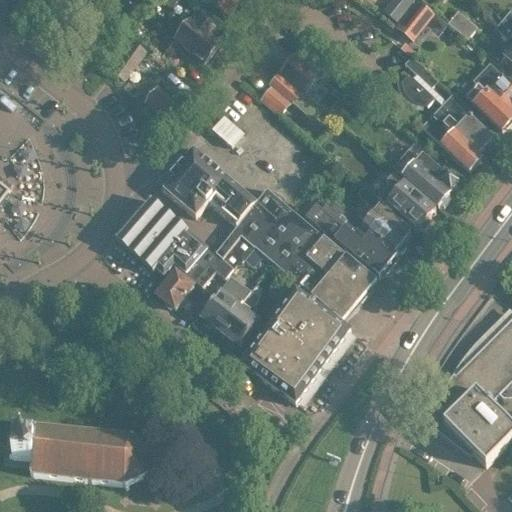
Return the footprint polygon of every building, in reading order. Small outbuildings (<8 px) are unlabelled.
[(213,0),(210,5),(228,18),(228,17),(225,15),(232,6),(235,8),(239,2),(247,8),(252,0),(213,0)] [(413,0),(395,0),(386,11),(397,19),(413,0)] [(417,1),(397,28),(413,40),(434,15),(417,1)] [(511,13),(509,10),(501,20),(511,28),(511,13)] [(448,25),(468,42),(479,29),(459,12),(448,25)] [(209,37),(215,29),(200,17),(194,24),(190,20),(175,39),(204,63),(219,45),(209,37)] [(511,62),(511,28),(501,20),(494,28),(505,37),(509,37),(510,35),(511,36),(511,42),(502,54),(511,62)] [(133,41),(111,70),(125,81),(147,51),(133,41)] [(294,54),(281,70),(306,92),(320,76),(294,54)] [(466,118),(470,114),(450,96),(444,102),(429,88),(435,82),(424,71),(409,57),(402,65),(414,76),(411,79),(406,75),(399,83),(399,86),(400,88),(401,90),(402,93),(403,95),(404,97),(406,99),(408,100),(409,102),(411,103),(414,105),(416,106),(418,106),(420,107),(423,107),(425,108),(432,100),(440,107),(420,128),(468,172),(479,159),(475,155),(489,139),(466,118)] [(464,98),(501,131),(511,119),(511,118),(508,115),(511,110),(511,89),(500,78),(501,77),(487,64),(471,81),(475,86),(464,98)] [(271,88),(290,104),(299,93),(277,74),(268,85),(271,88)] [(143,100),(167,121),(180,105),(157,84),(143,100)] [(261,100),(279,116),(290,104),(271,88),(261,100)] [(243,134),(224,117),(212,130),(231,147),(243,134)] [(452,184),(422,157),(423,156),(412,146),(393,168),(438,206),(448,194),(446,192),(452,184)] [(237,227),(257,202),(193,147),(159,187),(196,218),(209,203),(237,227)] [(435,210),(392,174),(386,181),(388,184),(377,198),(383,203),(416,231),(435,210)] [(0,203),(9,191),(0,183),(0,203)] [(410,232),(389,215),(391,214),(381,206),(383,203),(379,200),(363,186),(356,194),(375,210),(361,226),(394,255),(406,241),(404,239),(410,232)] [(340,323),(377,280),(352,259),(266,190),(257,202),(237,227),(215,254),(233,269),(237,265),(239,266),(244,260),(254,248),(262,255),(292,280),(312,297),(311,299),(340,323)] [(116,241),(122,246),(137,259),(152,272),(155,268),(162,274),(163,275),(174,263),(185,273),(194,281),(209,265),(225,280),(233,269),(215,254),(214,255),(207,249),(187,232),(188,232),(152,200),(116,241)] [(396,256),(394,255),(361,226),(330,200),(322,209),(316,203),(305,216),(334,240),(334,241),(378,278),(396,256)] [(262,255),(254,248),(244,260),(252,267),(262,255)] [(155,294),(174,309),(192,286),(174,271),(155,294)] [(349,331),(339,324),(340,323),(311,299),(312,297),(292,280),(287,287),(253,334),(260,340),(241,365),(262,381),(294,405),(323,367),(349,331)] [(199,318),(218,332),(250,292),(242,285),(230,301),(219,292),(199,318)] [(250,292),(218,332),(238,347),(257,322),(246,313),(258,298),(250,292)] [(486,467),(496,458),(511,440),(511,429),(489,405),(495,399),(500,404),(511,403),(511,386),(510,385),(511,382),(511,319),(455,377),(452,375),(440,397),(433,411),(427,425),(430,427),(436,433),(436,432),(452,445),(458,439),(486,467)] [(12,459),(31,460),(29,477),(126,486),(146,474),(148,451),(132,437),(35,428),(34,432),(19,430),(19,438),(14,438),(12,449),(12,459)]
